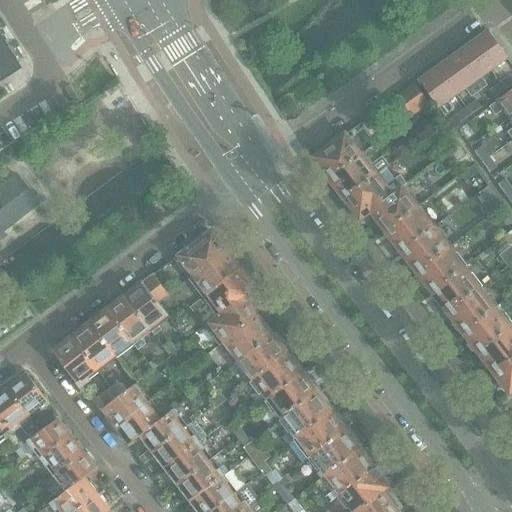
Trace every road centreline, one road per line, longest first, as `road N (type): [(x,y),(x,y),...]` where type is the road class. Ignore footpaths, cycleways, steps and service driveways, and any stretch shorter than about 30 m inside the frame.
road 1 (tertiary): [(504,485),(263,167)]
road 2 (tertiary): [(237,186),(479,502)]
road 3 (residential): [(494,3),(263,167)]
road 4 (residential): [(26,344),(237,186)]
road 5 (tertiary): [(116,5),(237,186)]
road 6 (residential): [(26,344),(154,511)]
road 7 (tertiary): [(263,167),(160,0)]
